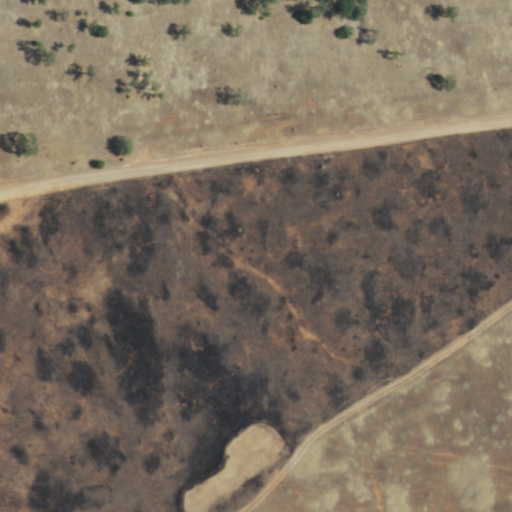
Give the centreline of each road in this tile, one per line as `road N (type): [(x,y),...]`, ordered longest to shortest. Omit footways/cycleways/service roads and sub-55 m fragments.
road 1 (track): [(511,121),(0,196)]
road 2 (track): [(511,302),(322,428),(239,511)]
